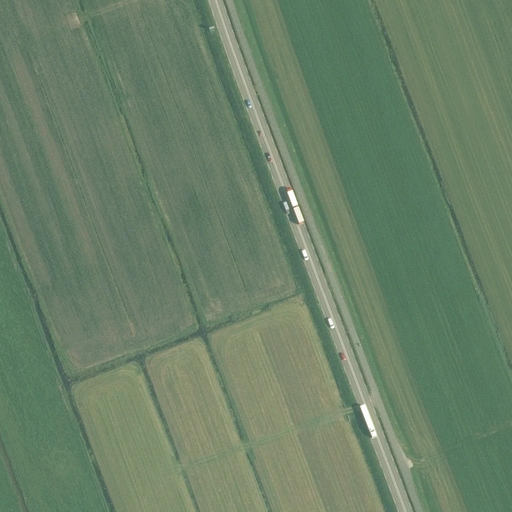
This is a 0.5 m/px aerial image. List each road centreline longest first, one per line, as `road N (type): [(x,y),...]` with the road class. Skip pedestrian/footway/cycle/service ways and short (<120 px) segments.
road 1 (unclassified): [(419,511),(229,0)]
road 2 (primary): [(406,511),(217,0)]
